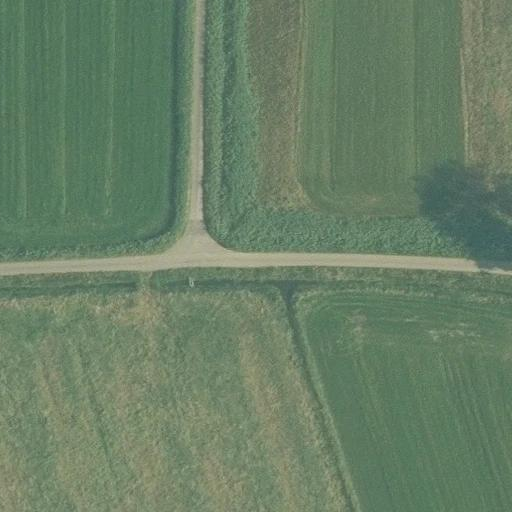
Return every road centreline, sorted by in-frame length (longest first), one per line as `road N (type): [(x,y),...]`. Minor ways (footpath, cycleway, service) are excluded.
road 1 (unclassified): [(191,257),(237,284),(511,298)]
road 2 (unclassified): [(191,257),(200,0)]
road 3 (unclassified): [(0,265),(191,257)]
